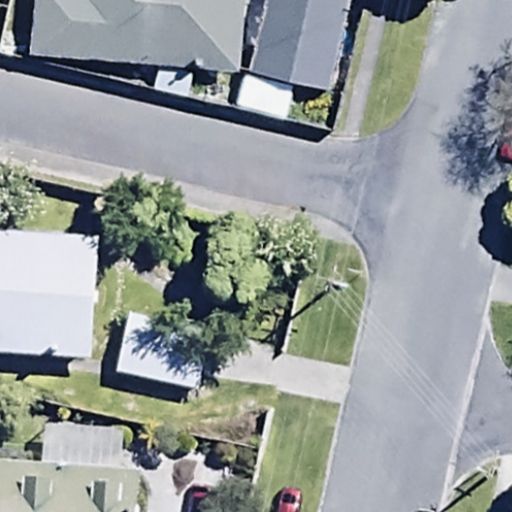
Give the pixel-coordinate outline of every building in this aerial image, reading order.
[(25,0),(25,55),(194,59),(194,68),(233,69),(234,0),(25,0)] [(349,0),(257,0),(236,66),(320,93),(349,0)] [(94,239),(0,231),(0,355),(85,362),(94,239)] [(121,310),(108,373),(188,389),(201,326),(121,310)] [(0,465),(0,511),(132,511),(134,462),(117,462),(118,426),(39,423),(38,467),(0,465)]
